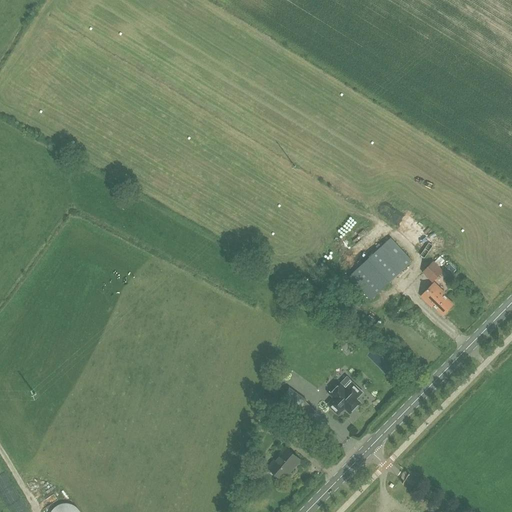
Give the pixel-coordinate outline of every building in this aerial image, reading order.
[(391,238),(349,277),(371,300),(412,261),(391,238)] [(440,256),(434,262),(423,272),(432,282),(443,271),(439,267),(445,261),(440,256)] [(373,323),(356,313),(363,301),(337,285),(325,304),(351,321),(351,322),(368,332),(373,323)] [(431,286),(420,297),(432,307),(433,306),(443,315),(454,304),(444,294),(442,296),(431,286)] [(363,392),(352,382),(346,388),(341,384),(337,388),(335,386),(328,392),(334,398),(328,404),(339,415),(345,408),(350,413),(360,402),(357,399),(363,392)] [(317,412),(305,401),(288,388),(285,393),(273,384),(265,396),(276,404),(276,405),(293,417),(294,415),(304,425),(317,412)] [(291,432),(277,420),(269,430),(282,442),(291,432)] [(286,448),(268,468),(282,481),(300,460),(286,448)] [(51,511),(80,511),(81,511),(80,510),(77,507),(75,506),(72,504),(68,503),(66,503),(62,503),(60,504),(57,506),(55,507),(52,510),(51,511)]
